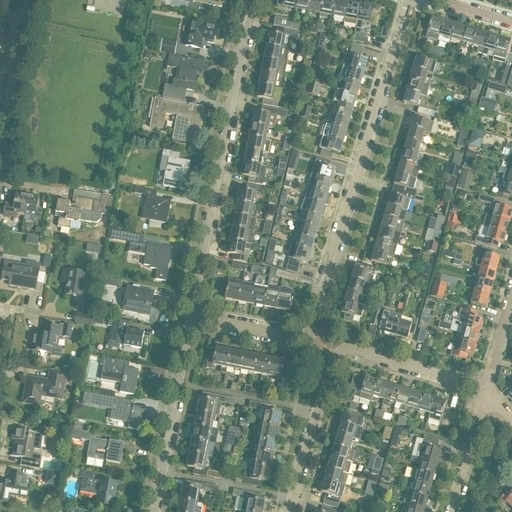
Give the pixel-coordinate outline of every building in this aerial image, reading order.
[(277,0),(277,2),(278,2),(277,6),(283,7),(295,9),(297,0),(277,0)] [(297,0),(295,9),(308,12),(309,0),(297,0)] [(309,0),(308,12),(320,14),(322,0),(309,0)] [(326,15),(332,16),(335,1),(327,0),(322,0),(320,14),(319,17),(326,18),(326,15)] [(332,16),(343,18),(344,19),(347,4),(335,1),(332,16)] [(344,19),(343,18),(342,24),(355,26),(356,21),(357,21),(359,6),(347,4),(344,19)] [(357,21),(369,23),(369,24),(375,25),(377,15),(371,14),(372,8),(364,7),(360,6),(359,6),(357,21)] [(439,36),(443,22),(431,19),(426,38),(437,42),(439,36)] [(185,46),(200,49),(202,39),(213,41),(216,26),(205,24),(205,23),(190,20),(185,46)] [(278,27),(291,30),(293,24),(279,21),(278,27)] [(439,36),(451,39),(455,25),(443,22),(439,36)] [(451,39),(462,42),(466,29),(455,25),(451,39)] [(471,45),(473,46),(477,32),(466,29),(462,42),(460,47),(465,49),(466,46),(471,47),(471,45)] [(268,42),(266,47),(288,51),(290,38),(297,40),(298,33),(277,30),(276,35),(269,34),(269,35),(266,34),(265,41),(268,42)] [(476,53),(483,55),(489,35),(477,32),(473,46),(478,47),(476,53)] [(354,34),(353,41),(367,44),(368,37),(354,34)] [(493,57),(494,57),(500,38),(489,35),(483,55),(487,56),(488,50),(495,52),(493,57)] [(500,38),(494,57),(505,60),(510,41),(500,38)] [(170,54),(172,42),(162,40),(160,52),(170,54)] [(353,44),(351,50),(363,53),(364,47),(353,44)] [(266,47),(264,60),(285,64),(288,51),(266,47)] [(363,53),(351,50),(349,56),(352,57),(361,59),(363,53)] [(162,98),(181,101),(183,101),(186,90),(195,92),(196,83),(194,83),(196,73),(197,73),(197,72),(194,72),(195,67),(203,69),(205,62),(169,55),(167,67),(175,68),(182,69),(179,80),(174,79),(172,86),(165,85),(162,98)] [(343,67),(349,69),(349,68),(364,73),(367,61),(361,59),(352,57),(349,56),(347,55),(343,67)] [(414,64),(413,69),(433,75),(437,62),(430,60),(429,62),(416,58),(416,59),(415,58),(413,63),(414,64)] [(264,60),(262,72),(283,76),(285,64),(264,60)] [(498,83),(504,85),(509,67),(503,65),(498,83)] [(349,69),(346,80),(360,85),(364,73),(349,68),(349,69)] [(413,69),(410,80),(426,85),(427,79),(431,81),(433,75),(413,69)] [(262,72),(259,85),(281,89),(283,76),(262,72)] [(346,80),(342,92),(357,96),(360,85),(346,80)] [(410,80),(406,92),(420,96),(426,97),(429,86),(426,85),(410,80)] [(306,94),(311,95),(312,96),(318,97),(321,86),(309,82),(307,88),(306,94)] [(507,89),(489,83),(487,90),(505,95),(507,89)] [(281,89),(259,85),(257,98),(263,99),(262,105),(277,108),(281,89)] [(333,102),(339,104),(339,103),(354,107),(357,96),(342,92),(336,90),(333,102)] [(420,96),(406,92),(403,103),(417,107),(420,96)] [(172,140),(193,144),(195,136),(198,137),(200,127),(201,122),(202,122),(202,121),(197,120),(198,115),(203,116),(204,108),(155,98),(149,128),(163,130),(166,115),(176,117),(172,140)] [(339,104),(335,115),(350,119),(354,107),(339,103),(339,104)] [(304,106),(301,117),(306,119),(308,120),(311,108),(304,106)] [(254,112),(252,125),(267,128),(273,129),(275,117),(286,118),(287,112),(262,107),(261,113),(254,112)] [(417,113),(429,117),(431,111),(419,107),(417,113)] [(330,113),(326,125),(347,131),(350,119),(335,115),(330,113)] [(413,117),(410,128),(424,132),(430,134),(433,123),(413,117)] [(252,125),(249,138),(271,142),(271,141),(265,140),(267,128),(252,125)] [(326,125),(323,137),(343,142),(347,131),(326,125)] [(460,133),(458,142),(465,144),(470,128),(456,125),(455,131),(460,133)] [(410,128),(407,140),(421,144),(424,132),(410,128)] [(471,146),(480,149),(484,150),(485,145),(481,143),(482,138),(483,139),(485,133),(475,130),(471,146)] [(343,142),(323,137),(319,148),(322,149),(320,155),(331,159),(333,153),(340,155),(343,142)] [(249,138),(247,150),(262,153),(268,154),(271,142),(249,138)] [(421,144),(407,140),(404,150),(417,155),(421,144)] [(247,150),(245,163),(260,166),(262,166),(263,161),(261,160),(262,153),(247,150)] [(404,150),(400,161),(414,166),(417,155),(404,150)] [(163,186),(181,190),(185,169),(188,170),(190,162),(178,160),(179,154),(164,151),(162,157),(168,158),(163,186)] [(455,154),(452,165),(459,167),(462,156),(455,154)] [(507,162),(505,170),(511,172),(511,158),(508,158),(502,156),(501,160),(507,162)] [(320,167),(317,178),(331,182),(335,170),(329,168),(330,162),(319,159),(317,166),(320,167)] [(466,159),(464,167),(471,169),(474,161),(466,159)] [(400,161),(397,173),(417,179),(420,168),(414,166),(400,161)] [(260,166),(245,163),(242,176),(248,177),(247,183),(261,185),(262,179),(258,179),(260,166)] [(504,174),(502,182),(511,185),(511,172),(505,170),(500,168),(498,172),(504,174)] [(460,186),(465,188),(466,182),(469,183),(471,174),(464,172),(460,186)] [(399,186),(397,191),(415,196),(417,191),(413,190),(417,179),(397,173),(393,184),(399,186)] [(308,188),(313,190),(328,194),(331,182),(317,178),(311,176),(308,188)] [(449,176),(446,187),(453,189),(456,178),(449,176)] [(511,185),(502,182),(491,178),(490,182),(500,186),(497,198),(507,201),(508,197),(511,197),(511,185)] [(239,190),(237,203),(252,206),(255,193),(260,194),(261,188),(247,185),(246,191),(239,190)] [(147,198),(142,219),(167,224),(171,202),(155,199),(157,191),(146,189),(146,190),(135,188),(134,193),(135,194),(135,197),(140,198),(141,195),(144,195),(144,197),(147,198)] [(313,190),(310,201),(325,205),(328,194),(313,190)] [(391,194),(387,206),(407,211),(410,200),(414,201),(415,196),(397,191),(396,196),(391,194)] [(17,214),(24,215),(27,196),(16,194),(15,199),(10,198),(9,204),(5,203),(3,216),(17,218),(17,214)] [(74,206),(71,222),(79,223),(79,221),(96,224),(101,220),(102,215),(110,216),(113,197),(101,195),(100,201),(75,197),(74,206)] [(495,210),(493,216),(510,222),(511,213),(511,209),(496,205),(493,204),(495,199),(480,195),(478,200),(490,204),(489,208),(495,210)] [(27,196),(24,215),(31,216),(30,220),(40,222),(42,211),(37,210),(39,198),(27,196)] [(301,211),(307,213),(321,217),(325,205),(310,201),(304,199),(301,211)] [(56,213),(55,217),(59,218),(57,227),(70,229),(71,222),(74,206),(70,205),(70,203),(58,201),(56,208),(56,213)] [(237,203),(235,215),(250,218),(250,219),(256,220),(258,207),(252,206),(237,203)] [(278,210),(277,216),(282,218),(283,212),(285,206),(280,205),(278,210)] [(387,206),(384,217),(404,223),(407,211),(387,206)] [(307,213),(303,224),(318,229),(321,217),(307,213)] [(235,215),(232,228),(248,231),(250,219),(250,218),(235,215)] [(490,228),(489,228),(506,233),(510,222),(493,216),(493,217),(486,215),(483,226),(490,228)] [(384,217),(381,228),(400,234),(404,223),(384,217)] [(437,220),(434,231),(441,233),(444,222),(437,220)] [(297,223),(294,234),(314,240),(318,229),(303,224),(297,223)] [(232,228),(230,241),(251,245),(254,232),(248,231),(232,228)] [(381,228),(377,240),(397,245),(400,234),(381,228)] [(506,233),(489,228),(486,239),(477,236),(475,242),(484,245),(497,249),(499,243),(503,245),(506,233)] [(168,270),(172,248),(143,243),(144,236),(112,230),(110,239),(130,243),(128,253),(145,256),(144,265),(151,266),(150,268),(158,270),(158,268),(168,270)] [(434,231),(431,242),(438,244),(441,233),(434,231)] [(298,242),(296,248),(311,252),(314,240),(294,234),(292,240),(298,242)] [(39,243),(39,236),(28,235),(27,242),(39,243)] [(271,240),(268,251),(273,253),(276,241),(271,240)] [(377,240),(374,251),(394,256),(397,245),(377,240)] [(251,245),(230,241),(229,246),(226,246),(225,252),(228,253),(227,254),(234,255),(232,261),(246,264),(248,258),(243,257),(244,250),(249,251),(251,250),(252,245),(251,245)] [(438,244),(431,242),(428,252),(436,254),(438,244)] [(87,244),(86,252),(100,254),(101,246),(87,244)] [(311,252),(296,248),(291,246),(288,258),(289,258),(287,264),(299,268),(301,262),(307,264),(311,252)] [(475,265),(481,267),(496,271),(499,258),(492,256),(494,251),(482,248),(480,254),(484,255),(482,261),(477,259),(475,265)] [(442,256),(454,259),(461,262),(463,257),(455,255),(456,252),(443,249),(442,256)] [(394,256),(374,251),(371,262),(390,268),(394,256)] [(427,256),(424,265),(432,267),(434,258),(427,256)] [(45,257),(43,267),(50,268),(51,258),(45,257)] [(246,266),(232,263),(231,269),(245,272),(246,266)] [(287,264),(286,270),(297,274),(299,268),(287,264)] [(354,267),(351,279),(365,283),(365,282),(371,284),(375,268),(362,264),(360,269),(354,267)] [(432,267),(424,265),(420,281),(428,283),(432,267)] [(9,286),(36,290),(39,273),(25,270),(26,268),(13,266),(12,272),(4,270),(2,281),(9,282),(9,286)] [(481,267),(477,279),(493,283),(496,271),(481,267)] [(89,275),(63,270),(62,278),(67,279),(65,294),(83,297),(84,290),(88,291),(90,282),(88,282),(89,275)] [(284,273),(282,278),(296,282),(298,277),(284,273)] [(351,279),(348,290),(361,294),(365,283),(351,279)] [(477,279),(474,291),(489,295),(493,283),(477,279)] [(225,299),(238,302),(241,286),(242,282),(229,280),(228,284),(222,283),(220,292),(226,293),(225,299)] [(430,297),(442,300),(446,284),(435,281),(430,297)] [(238,302),(251,304),(254,286),(255,285),(242,282),(241,286),(238,302)] [(251,304),(263,307),(267,288),(254,286),(251,304)] [(263,307),(276,309),(280,289),(267,286),(267,288),(263,307)] [(127,311),(149,316),(154,292),(131,288),(127,311)] [(280,310),(281,310),(281,313),(288,315),(288,312),(289,312),(293,291),(280,289),(276,309),(280,310)] [(348,290),(345,301),(358,305),(361,294),(348,290)] [(489,295),(474,291),(471,304),(486,308),(489,295)] [(341,313),(345,314),(344,320),(351,322),(353,316),(361,318),(364,307),(358,305),(345,301),(341,313)] [(423,308),(421,322),(429,324),(432,309),(423,308)] [(453,320),(451,325),(479,333),(483,320),(477,319),(479,313),(462,308),(460,316),(461,316),(460,321),(459,321),(459,322),(453,320)] [(381,312),(374,310),(370,325),(377,327),(381,312)] [(396,336),(400,322),(402,315),(384,310),(380,327),(385,328),(384,333),(396,336)] [(77,314),(75,323),(90,325),(92,317),(77,314)] [(446,316),(444,323),(451,325),(453,320),(453,318),(446,316)] [(124,346),(141,349),(141,348),(140,348),(143,333),(144,333),(144,332),(128,329),(130,322),(109,318),(108,326),(111,327),(109,342),(124,345),(124,346)] [(400,322),(396,336),(407,340),(409,334),(414,335),(418,320),(413,319),(411,325),(400,322)] [(34,333),(31,351),(37,352),(37,353),(40,353),(40,352),(47,353),(46,354),(51,354),(52,348),(57,349),(59,337),(70,338),(72,327),(60,325),(60,327),(44,324),(42,335),(34,333)] [(463,335),(461,340),(476,345),(479,333),(451,325),(450,331),(463,335)] [(420,330),(417,342),(423,344),(426,332),(420,330)] [(476,345),(461,340),(461,341),(455,339),(451,356),(466,360),(467,356),(473,357),(476,345)] [(431,348),(423,346),(422,353),(429,355),(431,348)] [(227,368),(230,351),(216,349),(215,355),(209,354),(206,368),(212,370),(213,365),(221,367),(220,373),(225,374),(227,368)] [(240,371),(241,371),(244,354),(230,351),(227,368),(235,370),(234,372),(240,373),(240,371)] [(254,375),(254,373),(257,357),(244,354),(241,371),(248,372),(248,374),(254,375)] [(102,357),(101,365),(103,366),(100,380),(121,384),(119,393),(134,396),(134,395),(138,371),(139,371),(128,368),(129,363),(102,357)] [(268,376),(271,359),(257,357),(254,373),(262,375),(261,381),(266,382),(268,376)] [(271,359),(268,376),(275,377),(275,379),(280,380),(280,383),(281,383),(282,382),(286,383),(289,369),(283,368),(284,362),(271,359)] [(48,381),(39,379),(27,377),(23,403),(39,406),(41,395),(62,398),(66,374),(50,371),(48,381)] [(354,397),(372,403),(374,397),(373,397),(378,382),(366,378),(365,382),(359,380),(358,384),(356,391),(354,397)] [(382,406),(383,406),(389,385),(378,382),(373,397),(374,397),(384,400),(382,406)] [(389,402),(396,404),(401,389),(389,385),(383,406),(388,407),(389,402)] [(407,407),(408,407),(412,392),(401,389),(396,404),(401,405),(400,411),(405,413),(407,407)] [(408,407),(420,411),(424,396),(412,392),(408,407)] [(197,412),(214,416),(216,416),(219,417),(221,403),(222,397),(203,393),(202,399),(200,399),(197,412)] [(128,429),(143,432),(143,431),(142,431),(146,411),(146,412),(147,411),(132,408),(132,409),(130,409),(131,402),(114,398),(97,395),(99,400),(99,401),(106,402),(105,404),(109,405),(107,415),(114,417),(114,420),(130,423),(128,429)] [(428,419),(429,420),(435,399),(424,396),(420,411),(430,414),(428,419)] [(221,403),(235,406),(236,399),(222,397),(221,403)] [(435,399),(429,420),(440,423),(440,422),(442,423),(442,425),(445,426),(450,409),(444,408),(446,402),(435,399)] [(249,408),(259,410),(262,411),(263,405),(250,402),(249,408)] [(262,425),(278,428),(281,414),(274,413),(275,407),(263,405),(262,411),(259,410),(258,416),(259,418),(261,419),(260,424),(262,425)] [(197,412),(195,426),(211,429),(213,421),(215,422),(216,416),(214,416),(197,412)] [(350,413),(348,419),(363,423),(364,417),(350,413)] [(363,423),(348,419),(346,424),(341,423),(338,434),(353,439),(358,440),(364,423),(363,423)] [(259,438),(276,442),(278,428),(262,425),(260,433),(258,432),(257,438),(259,438)] [(195,426),(192,439),(209,442),(210,435),(212,435),(213,430),(211,429),(195,426)] [(14,429),(12,440),(16,440),(14,457),(27,459),(26,467),(40,470),(42,456),(32,455),(33,448),(40,449),(43,436),(36,434),(29,433),(29,431),(14,429)] [(88,457),(107,461),(107,462),(121,465),(121,464),(120,464),(124,444),(125,445),(125,444),(111,441),(111,442),(96,439),(97,435),(73,430),(71,439),(81,441),(81,440),(91,442),(88,457)] [(338,434),(334,446),(349,450),(353,439),(338,434)] [(424,435),(417,458),(437,464),(441,452),(435,450),(439,439),(424,435)] [(257,452),(273,455),(276,442),(259,438),(258,446),(256,446),(255,452),(257,452)] [(192,439),(189,453),(206,456),(208,448),(210,449),(211,443),(209,443),(209,442),(192,439)] [(334,446),(331,457),(352,463),(355,452),(349,450),(334,446)] [(234,448),(233,455),(231,461),(237,462),(240,449),(234,448)] [(254,466),(271,469),(273,455),(257,452),(255,460),(253,460),(252,465),(254,466)] [(206,456),(189,453),(187,467),(193,469),(192,475),(207,477),(208,471),(203,470),(205,462),(207,462),(208,457),(206,456)] [(421,465),(419,471),(434,476),(437,464),(417,458),(412,456),(410,462),(421,465)] [(331,457),(328,469),(348,475),(352,463),(331,457)] [(376,458),(372,469),(380,472),(383,460),(376,458)] [(271,469),(254,466),(252,474),(250,473),(249,479),(247,478),(246,485),(260,488),(261,481),(268,483),(271,469)] [(328,469),(324,480),(345,486),(348,475),(328,469)] [(46,484),(58,486),(60,474),(48,471),(46,484)] [(97,505),(112,507),(111,507),(115,484),(116,484),(102,481),(102,482),(92,480),(93,473),(81,471),(79,478),(83,479),(80,492),(99,496),(97,505)] [(208,471),(207,477),(221,480),(222,474),(208,471)] [(412,475),(410,481),(430,487),(434,476),(419,471),(418,477),(412,475)] [(0,501),(8,503),(9,495),(27,498),(29,486),(26,486),(28,476),(11,473),(9,483),(0,481),(0,501)] [(247,478),(236,476),(235,483),(246,485),(247,478)] [(326,494),(325,499),(339,504),(341,498),(342,498),(345,486),(324,480),(321,492),(326,494)] [(369,481),(366,493),(373,495),(376,483),(369,481)] [(407,493),(412,494),(427,499),(430,487),(410,481),(407,493)] [(183,487),(180,501),(197,504),(199,496),(201,496),(202,491),(204,491),(206,485),(191,482),(190,488),(183,487)] [(204,491),(218,494),(219,487),(206,485),(204,491)] [(506,503),(511,508),(511,495),(511,496),(502,489),(495,497),(504,505),(506,503)] [(262,511),(264,502),(263,502),(264,496),(233,490),(232,496),(237,497),(237,498),(243,499),(240,511),(262,511)] [(412,494),(409,506),(424,510),(427,499),(412,494)] [(337,509),(339,504),(325,499),(323,505),(337,509)] [(180,501),(178,511),(200,511),(201,505),(197,504),(180,501)]
